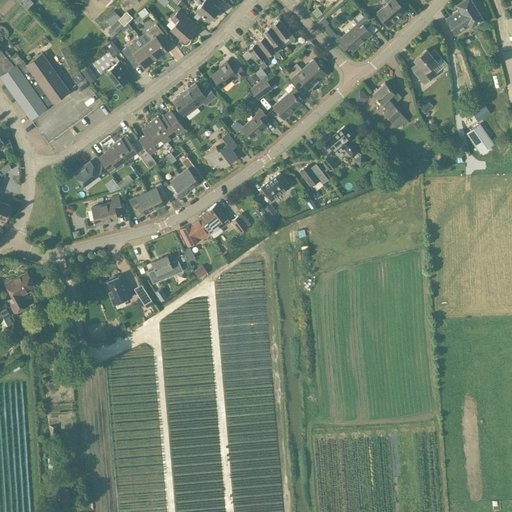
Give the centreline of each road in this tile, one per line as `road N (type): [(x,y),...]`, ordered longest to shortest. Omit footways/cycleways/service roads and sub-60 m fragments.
road 1 (residential): [(11,239),(49,255),(175,220),(266,159),(357,80)]
road 2 (track): [(56,254),(85,355),(98,358),(155,330),(170,511)]
road 3 (track): [(208,281),(250,251),(267,260),(287,511)]
road 4 (residential): [(28,164),(65,155),(96,133),(198,57),(251,0)]
road 5 (track): [(208,281),(229,511)]
